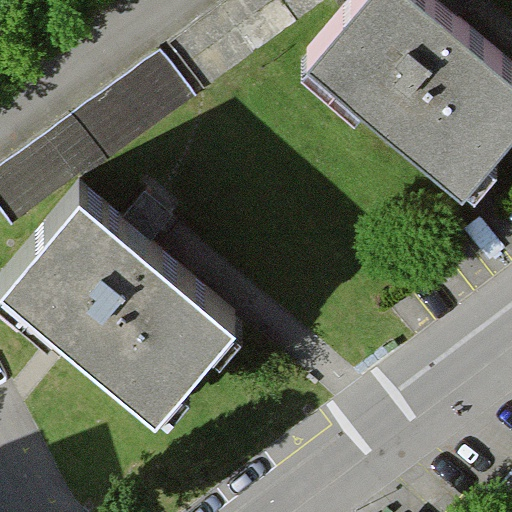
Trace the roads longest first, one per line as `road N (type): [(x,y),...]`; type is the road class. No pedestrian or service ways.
road 1 (residential): [(279,511),(511,319)]
road 2 (residential): [(146,0),(42,75),(0,124)]
